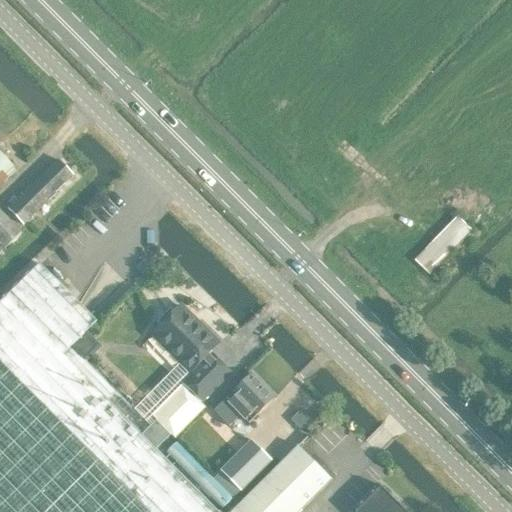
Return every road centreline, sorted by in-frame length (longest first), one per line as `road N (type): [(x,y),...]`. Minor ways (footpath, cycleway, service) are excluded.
road 1 (unclassified): [(500,511),(0,11)]
road 2 (primary): [(38,0),(511,471)]
road 3 (track): [(376,210),(338,225),(276,285)]
